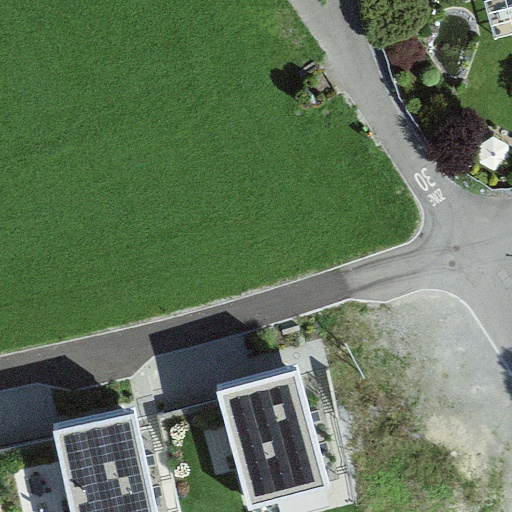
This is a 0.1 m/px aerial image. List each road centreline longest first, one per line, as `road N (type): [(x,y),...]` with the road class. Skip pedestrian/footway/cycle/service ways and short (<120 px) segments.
road 1 (residential): [(471,244),(191,331),(0,371)]
road 2 (track): [(306,0),(471,244)]
